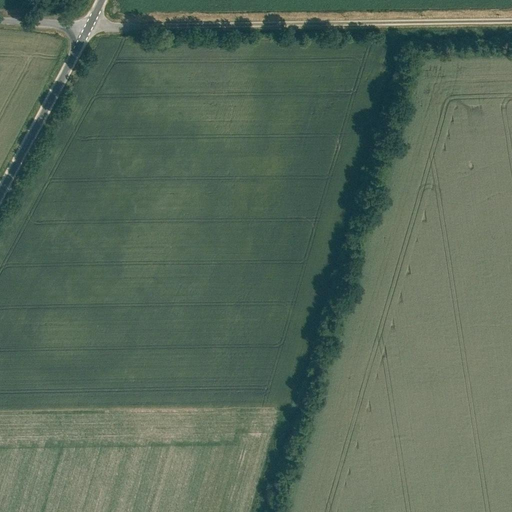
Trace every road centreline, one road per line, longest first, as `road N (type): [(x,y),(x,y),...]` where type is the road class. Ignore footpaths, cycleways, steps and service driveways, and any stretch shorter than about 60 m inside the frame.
road 1 (track): [(511,19),(0,21)]
road 2 (tertiary): [(0,194),(101,0)]
